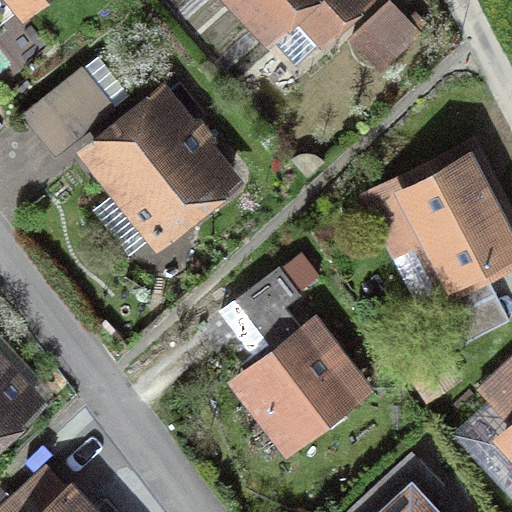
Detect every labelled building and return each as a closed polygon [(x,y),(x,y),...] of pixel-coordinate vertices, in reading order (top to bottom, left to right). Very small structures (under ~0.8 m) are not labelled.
[(9,0),(16,9),(27,0),(9,0)] [(296,4),(324,35),(361,0),(232,0),(264,34),(296,4)] [(110,109),(78,69),(19,116),(51,156),(110,109)] [(159,96),(86,154),(153,238),(226,180),(205,154),(207,140),(195,125),(181,123),(159,96)] [(425,295),(452,349),(506,321),(478,267),(511,250),(464,157),(399,190),(447,284),(425,295)] [(237,365),(294,440),(350,397),(278,303),(250,325),(265,344),(237,365)] [(0,428),(28,402),(0,371),(0,428)] [(511,388),(493,407),(511,427),(511,429),(502,439),(511,449),(511,388)] [(432,511),(408,485),(378,511),(432,511)] [(82,511),(70,498),(54,511),(82,511)]
